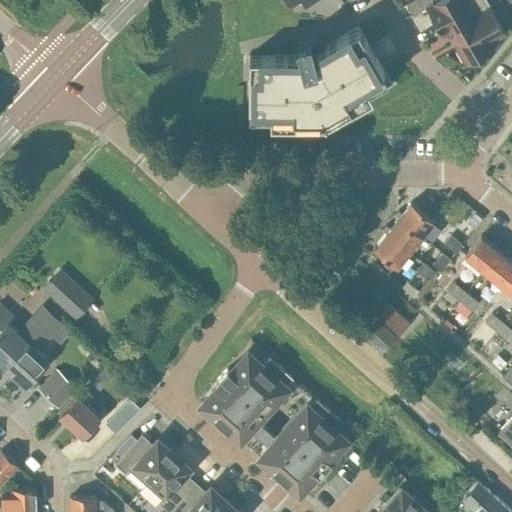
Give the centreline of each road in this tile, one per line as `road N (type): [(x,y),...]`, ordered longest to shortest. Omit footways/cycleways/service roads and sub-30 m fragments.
road 1 (residential): [(263,267),(165,395),(294,511)]
road 2 (unclassified): [(511,488),(263,267)]
road 3 (residential): [(210,216),(257,174),(461,175)]
road 4 (unclassified): [(210,216),(56,80)]
road 5 (residential): [(495,121),(422,70),(380,0)]
road 6 (unknown): [(384,7),(323,36),(254,51)]
